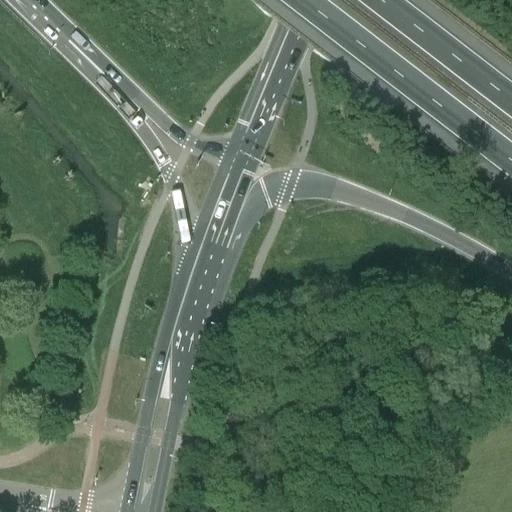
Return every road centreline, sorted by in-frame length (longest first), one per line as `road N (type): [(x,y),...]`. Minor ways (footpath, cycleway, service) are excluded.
road 1 (motorway): [(210,239),(274,186),(304,184),(416,219),(511,275)]
road 2 (motorway): [(301,0),(511,162)]
road 3 (motorway): [(110,82),(170,179),(197,280)]
road 4 (primary): [(308,0),(241,155)]
road 5 (motorway): [(511,100),(378,0)]
road 6 (primary): [(171,363),(148,397),(132,481),(136,511)]
road 7 (motorway): [(110,82),(181,140),(241,155)]
road 8 (primary): [(146,511),(175,403),(171,363)]
